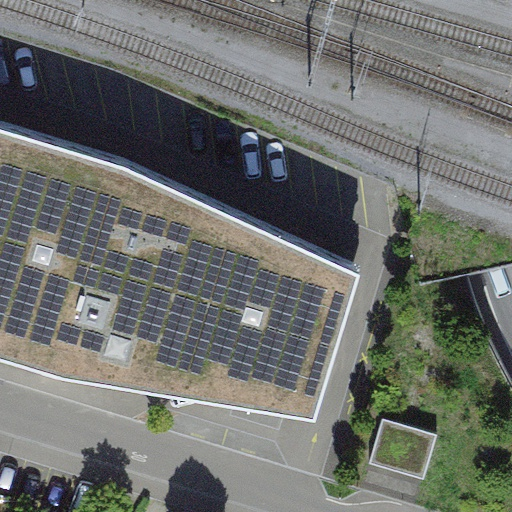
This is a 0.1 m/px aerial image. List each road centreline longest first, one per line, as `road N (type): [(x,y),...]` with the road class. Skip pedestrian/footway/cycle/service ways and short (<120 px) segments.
road 1 (residential): [(0,430),(267,511)]
road 2 (primary): [(462,0),(511,229)]
